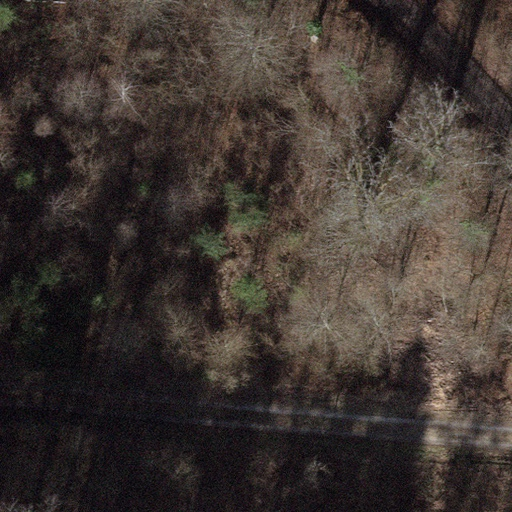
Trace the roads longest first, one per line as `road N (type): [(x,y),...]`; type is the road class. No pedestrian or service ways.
road 1 (track): [(0,385),(511,438)]
road 2 (track): [(384,0),(511,132)]
